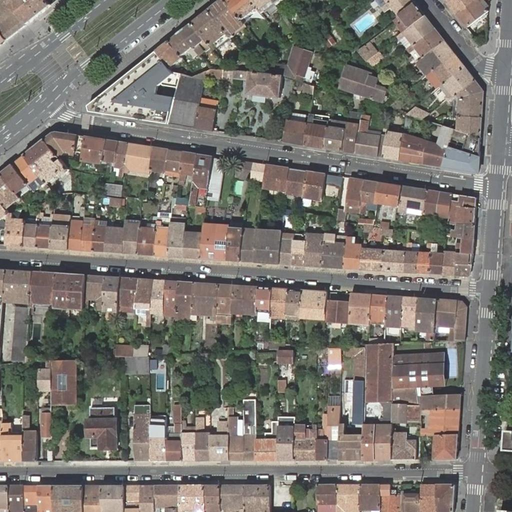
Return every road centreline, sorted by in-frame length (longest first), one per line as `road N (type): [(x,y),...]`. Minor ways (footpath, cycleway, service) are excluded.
road 1 (residential): [(489,291),(0,258)]
road 2 (residential): [(476,471),(0,474)]
road 3 (residential): [(49,100),(93,123),(497,188)]
road 4 (tertiary): [(476,471),(489,291)]
road 5 (tertiary): [(49,100),(174,0)]
